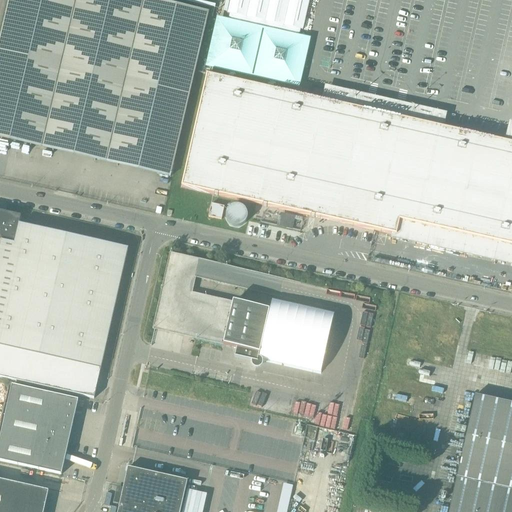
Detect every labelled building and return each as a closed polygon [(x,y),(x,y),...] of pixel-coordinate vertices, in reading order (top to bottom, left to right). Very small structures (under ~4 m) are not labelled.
[(76,0),(6,0),(0,28),(0,138),(40,148),(76,0)] [(76,0),(40,148),(105,162),(142,0),(76,0)] [(209,12),(155,0),(142,0),(105,162),(170,178),(209,12)] [(413,111),(399,108),(368,101),(355,98),(356,98),(355,98),(354,99),(355,99),(353,108),(290,93),(292,84),(297,85),(307,41),(298,39),(299,34),(300,30),(302,30),(309,0),(229,0),(230,0),(227,14),(229,14),(228,17),(227,23),(218,21),(181,188),(389,235),(396,236),(399,221),(511,245),(511,143),(503,141),(411,121),(413,112),(414,112),(414,111),(413,111)] [(511,143),(511,122),(507,121),(503,141),(511,143)] [(222,217),(225,218),(227,223),(231,226),(237,227),(242,226),(246,221),(247,216),(245,211),(241,207),(236,206),(231,207),(227,211),(223,210),(224,207),(211,204),(208,217),(221,220),(222,217)] [(0,214),(0,241),(1,241),(0,245),(0,377),(94,399),(95,392),(128,249),(19,224),(21,216),(3,212),(3,215),(0,214)] [(286,217),(285,225),(293,227),(294,218),(286,217)] [(511,265),(511,245),(399,221),(396,236),(389,235),(388,238),(511,265)] [(160,290),(151,329),(193,339),(223,346),(232,302),(191,293),(194,276),(295,299),(297,289),(299,282),(266,274),(223,265),(197,259),(169,253),(160,290)] [(223,346),(236,349),(234,357),(234,358),(257,363),(257,362),(258,354),(259,354),(269,311),(232,303),(232,305),(224,343),(223,343),(223,346)] [(12,386),(6,411),(72,426),(78,401),(12,386)] [(511,511),(511,404),(474,396),(448,511),(511,511)] [(6,411),(0,435),(67,450),(72,426),(6,411)] [(0,461),(61,475),(67,450),(0,435),(0,436),(0,461)] [(117,511),(180,511),(187,481),(127,468),(122,493),(118,493),(117,504),(119,504),(117,511)] [(0,511),(43,511),(48,491),(0,480),(0,511)] [(276,511),(286,511),(292,486),(283,484),(276,511)] [(182,511),(202,511),(206,494),(187,490),(182,511)]
